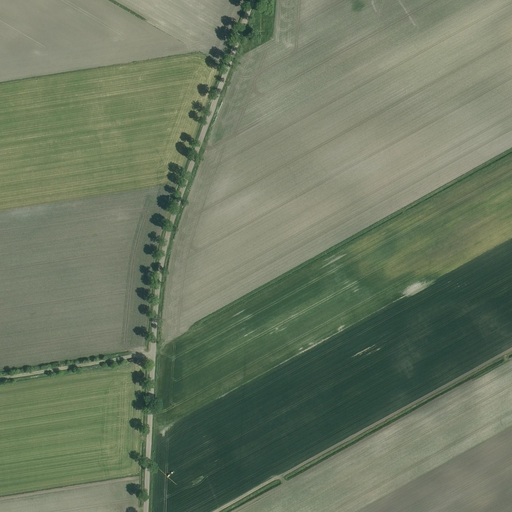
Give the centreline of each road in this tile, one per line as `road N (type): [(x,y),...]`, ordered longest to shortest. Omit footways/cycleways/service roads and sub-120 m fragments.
road 1 (tertiary): [(145,511),(164,246),(252,0)]
road 2 (track): [(152,354),(0,378)]
